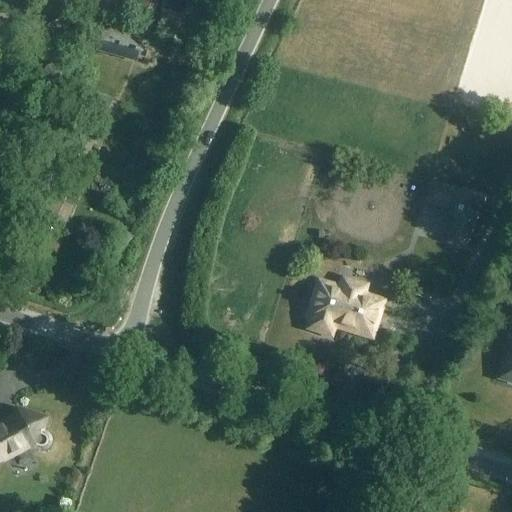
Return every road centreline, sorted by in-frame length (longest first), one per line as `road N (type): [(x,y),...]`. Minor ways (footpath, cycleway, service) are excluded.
road 1 (tertiary): [(511,475),(125,355)]
road 2 (unclassified): [(125,355),(181,186),(265,0)]
road 3 (tertiary): [(125,355),(0,315)]
